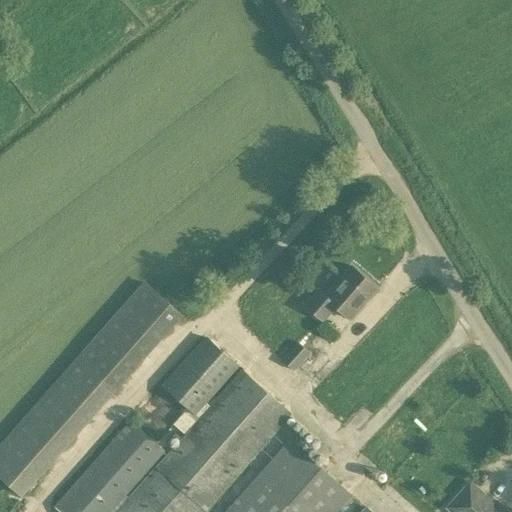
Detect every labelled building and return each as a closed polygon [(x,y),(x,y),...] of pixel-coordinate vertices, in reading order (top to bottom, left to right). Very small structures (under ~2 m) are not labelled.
[(348,320),(376,288),(350,265),(324,294),(317,287),(302,305),(322,322),(335,308),(348,320)] [(0,478),(20,497),(63,449),(181,315),(143,280),(0,442),(0,478)] [(204,403),(238,366),(204,336),(160,385),(187,408),(173,424),(184,434),(127,497),(125,495),(164,451),(129,420),(53,506),(59,511),(203,511),(290,414),(241,370),(208,407),(204,403)] [(309,353),(297,342),(281,359),(286,363),(294,370),(309,353)] [(352,496),(289,439),(224,511),(338,511),(339,511),(354,511),(356,510),(349,502),(352,496)] [(508,511),(496,501),(494,504),(469,482),(447,507),(452,511),(508,511)]
